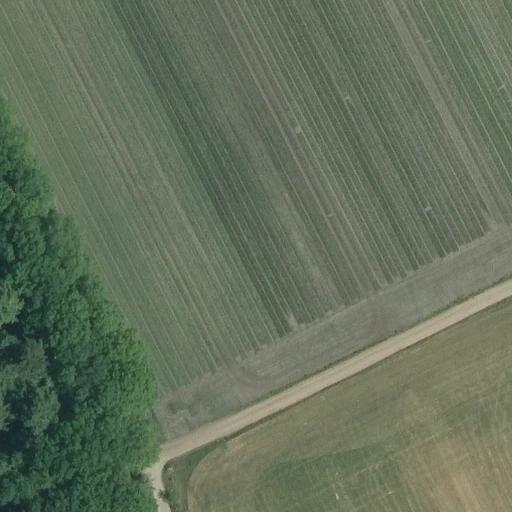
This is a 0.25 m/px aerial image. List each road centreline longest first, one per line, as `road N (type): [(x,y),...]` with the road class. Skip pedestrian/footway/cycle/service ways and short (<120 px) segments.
road 1 (track): [(511,287),(148,469)]
road 2 (track): [(148,469),(0,165)]
road 3 (track): [(143,458),(29,511)]
